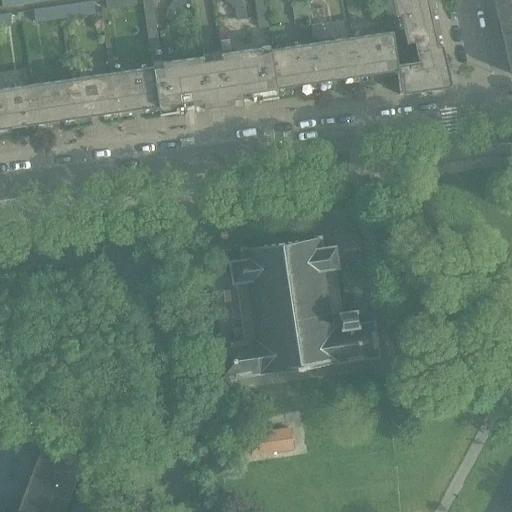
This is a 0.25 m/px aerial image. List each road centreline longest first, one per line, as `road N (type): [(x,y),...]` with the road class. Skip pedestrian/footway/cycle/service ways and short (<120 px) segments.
road 1 (residential): [(485,118),(0,189)]
road 2 (residential): [(485,118),(463,0)]
